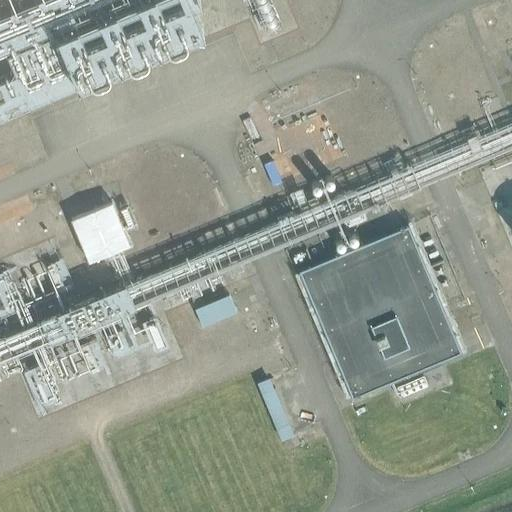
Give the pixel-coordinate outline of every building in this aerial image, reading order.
[(70,218),(88,260),(129,243),(111,201),(70,218)] [(299,271),(351,397),(459,352),(406,226),(299,271)] [(66,329),(53,339),(72,363),(83,362),(90,356),(93,360),(104,351),(112,361),(119,356),(119,364),(123,361),(126,380),(164,350),(165,362),(172,362),(172,357),(185,346),(159,313),(151,320),(146,313),(184,282),(193,293),(218,273),(209,262),(135,270),(136,272),(133,272),(73,320),(74,328),(66,329)] [(228,293),(195,307),(203,326),(236,312),(228,293)] [(277,377),(264,382),(286,440),(300,435),(277,377)]
